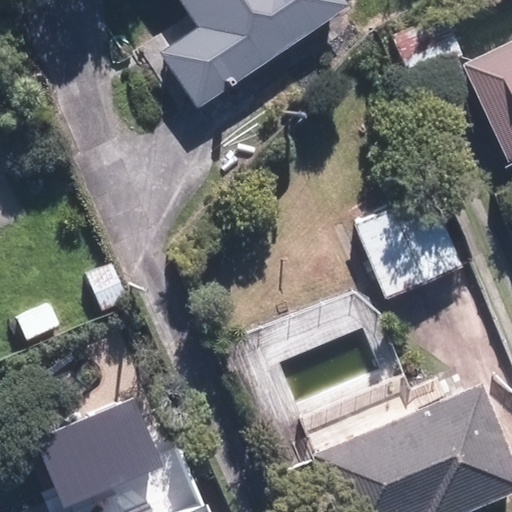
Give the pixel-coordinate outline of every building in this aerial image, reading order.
[(161,43),(204,105),(358,0),(183,0),(196,18),(161,43)] [(511,27),(460,52),(511,160),(511,27)] [(14,158),(0,162),(0,230),(34,219),(14,158)] [(436,180),(353,215),(385,292),(468,257),(436,180)] [(122,247),(83,263),(103,312),(143,295),(122,247)] [(437,511),(511,481),(511,417),(492,370),(417,401),(404,372),(301,415),(341,511),(437,511)] [(0,382),(0,408),(10,404),(0,382)] [(214,511),(207,496),(170,511),(214,511)]
